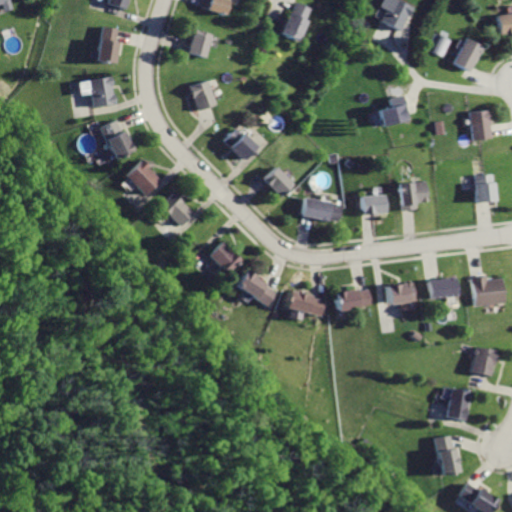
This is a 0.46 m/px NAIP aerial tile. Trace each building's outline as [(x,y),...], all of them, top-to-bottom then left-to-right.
[(0,0),(0,4),(1,10),(9,9),(7,0),(0,0)] [(107,0),(107,3),(125,8),(127,0),(107,0)] [(202,0),(200,7),(226,14),(229,0),(202,0)] [(400,0),(381,0),(378,7),(384,10),(379,20),(388,25),(399,30),(411,5),(400,0)] [(296,3),(294,6),(292,13),(289,12),(281,32),(298,39),(311,9),(296,3)] [(511,11),(494,15),(497,33),(511,30),(511,11)] [(100,25),(94,60),(111,63),(117,29),(100,25)] [(195,29),(188,51),(206,57),(213,34),(195,29)] [(425,49),(442,56),(449,38),(432,32),(425,49)] [(464,37),(451,63),(468,71),(481,46),(464,37)] [(89,80),(94,107),(115,103),(110,76),(89,80)] [(209,81),(190,87),(197,109),(216,103),(209,81)] [(404,95),(383,99),(384,103),(377,104),(381,125),(409,120),(406,107),(404,95)] [(467,112),(470,141),(489,139),(486,110),(467,112)] [(118,120),(101,128),(115,158),(132,149),(118,120)] [(235,128),(223,140),(243,160),(255,149),(235,128)] [(141,161),(126,176),(145,196),(160,181),(141,161)] [(275,166),(263,179),(280,196),(293,182),(275,166)] [(471,174),(473,202),(493,200),(491,173),(471,174)] [(399,184),(402,210),(416,208),(415,200),(429,199),(427,180),(399,184)] [(174,194),(161,208),(180,226),(193,212),(174,194)] [(361,196),(363,213),(386,211),(385,194),(361,196)] [(303,196),(299,214),(337,222),(341,205),(303,196)] [(221,241),(209,253),(226,270),(238,258),(221,241)] [(245,272),(235,287),(265,305),(274,291),(245,272)] [(469,276),(473,305),(504,301),(500,277),(485,280),(484,274),(469,276)] [(426,280),(429,297),(457,292),(454,275),(426,280)] [(387,285),(389,302),(415,298),(412,281),(387,285)] [(336,292),(339,308),(371,303),(369,287),(336,292)] [(288,290),(284,306),(320,315),(324,299),(288,290)] [(476,346),(469,372),(489,376),(495,351),(476,346)] [(452,388),(446,415),(462,418),(469,392),(452,388)] [(433,438),(439,473),(458,470),(451,434),(433,438)] [(466,481),(457,495),(482,511),(484,511),(493,500),(466,481)]
